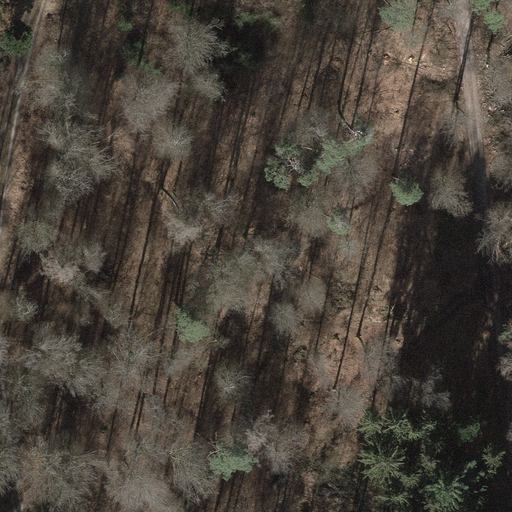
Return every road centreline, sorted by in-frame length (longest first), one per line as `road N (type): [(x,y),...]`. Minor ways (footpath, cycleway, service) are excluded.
road 1 (track): [(463,0),(511,424)]
road 2 (track): [(43,0),(31,25),(0,200)]
road 3 (track): [(0,385),(18,511)]
